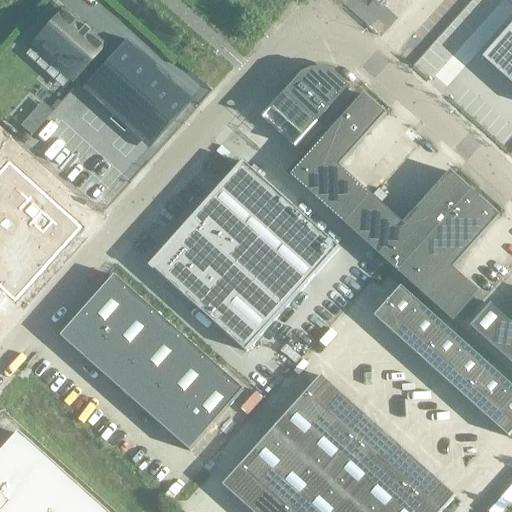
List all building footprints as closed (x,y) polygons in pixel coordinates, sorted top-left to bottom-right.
[(51,64),(71,82),(103,46),(63,10),(37,40),(57,58),(51,64)] [(511,25),(483,58),(511,83),(511,25)] [(126,40),(81,90),(112,117),(113,117),(140,141),(184,93),(170,81),(171,81),(126,40)] [(318,123),(350,88),(333,72),(332,73),(323,70),(313,71),(304,74),(303,74),(285,94),(318,123)] [(364,96),(291,177),(453,323),(480,293),(453,270),(500,217),(451,173),(404,225),(340,168),(387,115),(364,96)] [(42,99),(22,125),(33,134),(53,108),(42,99)] [(8,163),(0,172),(0,294),(12,305),(81,228),(8,163)] [(241,166),(191,225),(193,227),(285,309),(339,249),(243,163),(241,166)] [(193,227),(155,270),(247,352),(285,309),(193,227)] [(62,338),(190,452),(244,391),(116,277),(62,338)] [(398,338),(424,308),(402,288),(375,318),(398,338)] [(511,322),(492,304),(471,328),(511,364),(511,322)] [(420,358),(446,328),(424,308),(398,338),(420,358)] [(442,378),(469,348),(446,328),(420,358),(442,378)] [(464,398),(491,368),(469,348),(442,378),(464,398)] [(464,398),(487,418),(511,389),(511,386),(491,368),(464,398)] [(300,456),(349,401),(323,378),(273,433),(300,456)] [(509,438),(511,435),(511,389),(487,418),(509,438)] [(326,480),(376,425),(349,401),(300,456),(326,480)] [(353,504),(403,449),(376,425),(326,480),(353,504)] [(0,511),(102,511),(14,433),(0,447),(0,511)] [(300,456),(273,433),(224,487),(250,511),(300,456)] [(361,511),(394,511),(429,473),(403,449),(353,504),(361,511)] [(297,511),(326,480),(300,456),(250,511),(251,511),(297,511)] [(443,511),(456,497),(429,473),(394,511),(443,511)] [(346,511),(353,504),(326,480),(297,511),(346,511)]
